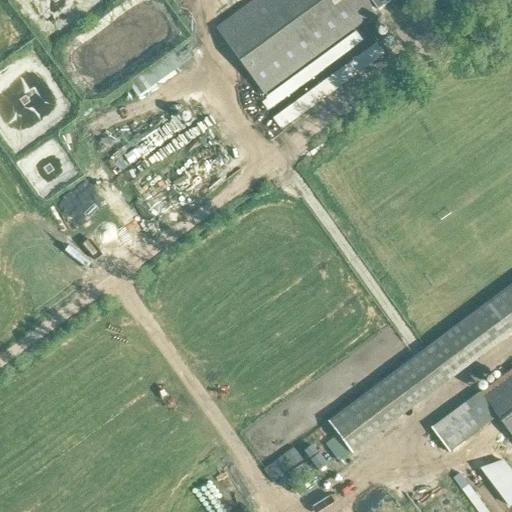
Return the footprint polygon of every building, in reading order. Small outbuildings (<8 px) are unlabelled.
[(254,0),(215,28),(262,94),(377,12),(391,2),(389,0),(254,0)] [(185,45),(128,80),(136,94),(193,59),(185,45)] [(374,46),(271,114),(279,127),(382,59),(374,46)] [(347,448),(511,324),(511,285),(328,423),(347,448)] [(511,377),(451,423),(459,433),(470,437),(481,429),(482,430),(497,419),(511,438),(511,377)] [(495,498),(504,491),(484,465),(475,473),(495,498)]
